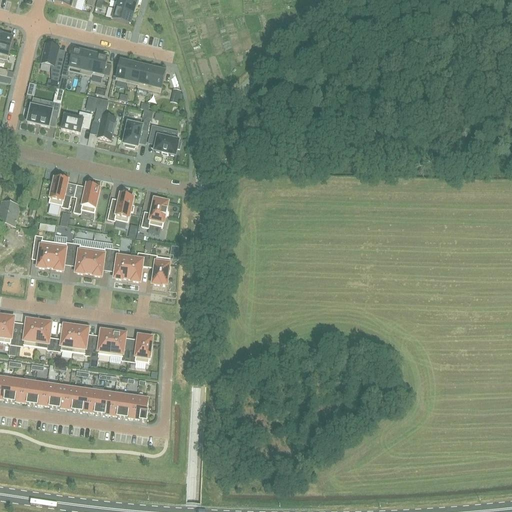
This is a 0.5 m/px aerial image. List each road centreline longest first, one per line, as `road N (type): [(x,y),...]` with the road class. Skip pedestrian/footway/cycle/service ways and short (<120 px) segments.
road 1 (residential): [(0,302),(160,324),(169,333),(162,430),(0,411)]
road 2 (residential): [(199,192),(210,119),(350,0)]
road 3 (residential): [(199,192),(33,155),(8,141)]
road 4 (unclassified): [(196,387),(199,192)]
road 5 (primary): [(143,511),(0,493)]
road 6 (residential): [(34,24),(174,58)]
